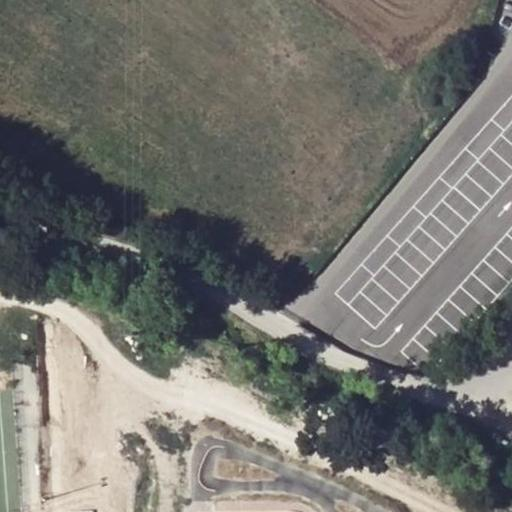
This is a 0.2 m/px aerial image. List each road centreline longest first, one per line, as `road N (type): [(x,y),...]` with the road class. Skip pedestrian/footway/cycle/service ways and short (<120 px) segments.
road 1 (unclassified): [(0,213),(219,302),(511,439)]
road 2 (track): [(0,298),(59,311),(117,366),(254,452),(417,511)]
